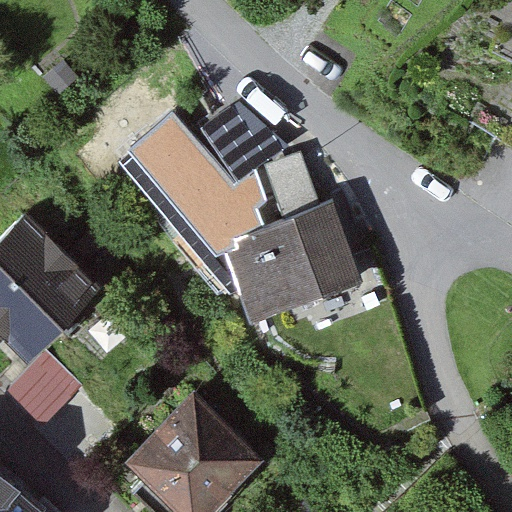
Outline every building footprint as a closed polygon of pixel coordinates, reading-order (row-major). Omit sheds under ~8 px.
[(49,73),(44,77),(60,95),(80,79),(64,61),(49,73)] [(201,130),(236,183),(254,171),(289,146),(240,102),(201,130)] [(227,297),(240,292),(252,325),(366,285),(337,204),(322,209),(283,223),(263,230),(255,211),(267,202),(254,171),(236,183),(172,113),(120,162),(227,297)] [(283,223),(322,209),(302,152),(265,165),(283,223)] [(89,296),(14,214),(0,226),(0,333),(22,357),(89,296)] [(79,389),(44,358),(7,398),(41,430),(79,389)] [(191,387),(113,455),(163,511),(187,511),(252,456),(191,387)] [(42,511),(0,477),(0,511),(42,511)]
